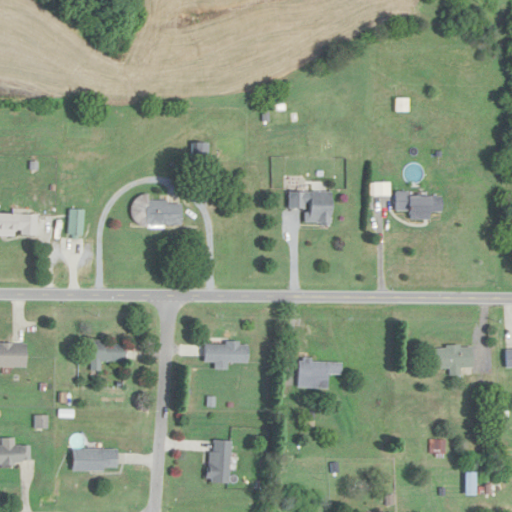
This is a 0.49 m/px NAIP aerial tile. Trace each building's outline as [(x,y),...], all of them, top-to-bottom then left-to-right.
[(302,224),(329,224),(329,193),(287,192),(287,209),(302,209),(302,224)] [(428,220),(428,212),(440,212),(440,195),(394,195),(394,211),(408,211),(408,220),(428,220)] [(144,226),(180,226),(180,201),(144,201),(144,226)] [(83,237),(83,210),(67,210),(67,237),(83,237)] [(0,215),(0,236),(36,237),(36,215),(0,215)] [(82,361),(90,362),(90,372),(100,372),(100,362),(123,363),(123,343),(82,342),(82,361)] [(0,368),(25,368),(25,344),(0,343),(0,368)] [(202,344),(202,362),(214,362),(214,370),(225,370),(225,363),(246,363),(246,344),(202,344)] [(432,347),(432,370),(448,370),(448,376),(459,376),(459,369),(471,369),(471,347),(432,347)] [(327,388),(327,375),(340,375),(341,362),(297,361),(297,388),(327,388)] [(228,484),(229,442),(208,441),(206,484),(228,484)] [(0,466),(30,466),(30,446),(0,445),(0,466)] [(115,450),(70,449),(69,472),(115,472),(115,450)]
